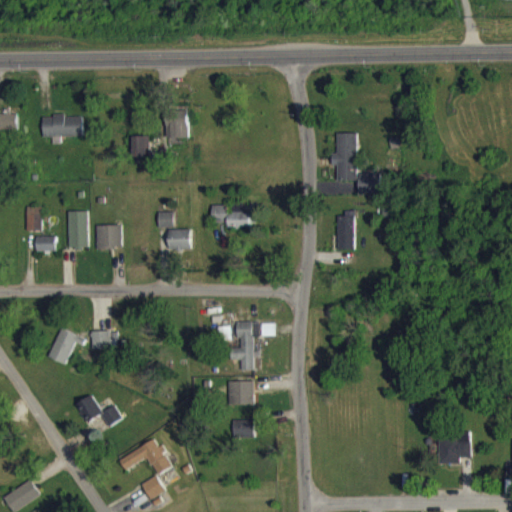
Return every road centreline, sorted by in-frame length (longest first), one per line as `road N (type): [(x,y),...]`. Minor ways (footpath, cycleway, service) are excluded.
road 1 (tertiary): [(0,61),(511,52)]
road 2 (residential): [(295,55),(309,154),(297,359),(306,511)]
road 3 (residential): [(0,293),(302,292)]
road 4 (residential): [(306,503),(511,500)]
road 5 (residential): [(0,355),(104,511)]
